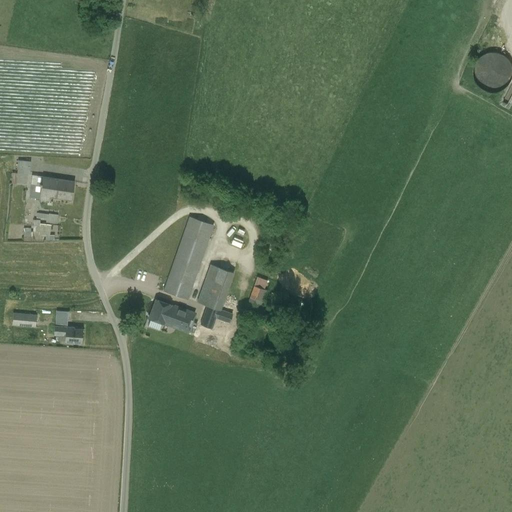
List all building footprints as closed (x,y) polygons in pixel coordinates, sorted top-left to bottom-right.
[(489,52),(486,53),(484,54),(481,55),(480,57),(479,58),(477,59),(476,61),(475,64),(474,66),(473,68),(473,70),(473,72),(473,74),(473,76),(474,77),(474,79),(475,81),(476,83),(477,84),(478,86),(480,87),(481,88),(482,89),(485,90),(488,91),(491,92),(494,92),(497,92),(500,91),(503,90),(506,88),(508,85),(510,83),(511,80),(511,79),(511,78),(511,65),(511,64),(510,61),(508,59),(507,57),(504,55),(501,54),(498,53),(495,52),(492,52),(489,52)] [(30,161),(18,160),(17,173),(27,173),(29,174),(30,161)] [(27,173),(17,173),(16,183),(26,184),(27,173)] [(42,176),(31,174),(28,197),(35,198),(35,199),(39,200),(39,195),(42,176)] [(73,181),(42,176),(39,195),(49,197),(70,200),(73,181)] [(58,215),(48,214),(48,215),(36,213),(36,218),(46,219),(46,222),(57,224),(58,215)] [(189,216),(163,291),(188,299),(214,225),(189,216)] [(234,273),(209,265),(197,302),(206,305),(218,309),(221,310),(234,273)] [(265,290),(257,311),(260,312),(270,285),(255,280),(253,286),(265,290)] [(265,290),(253,286),(244,311),(256,315),(257,311),(265,290)] [(185,311),(156,300),(149,317),(163,322),(164,322),(187,331),(196,306),(188,303),(185,311)] [(218,309),(206,305),(200,324),(212,328),(215,318),(218,309)] [(221,310),(218,309),(215,318),(229,323),(232,314),(221,310)] [(37,314),(13,312),(12,325),(35,327),(37,314)] [(65,326),(54,326),(53,335),(56,335),(65,336),(65,328),(65,326)] [(82,329),(65,328),(65,336),(64,341),(64,342),(81,343),(82,329)]
